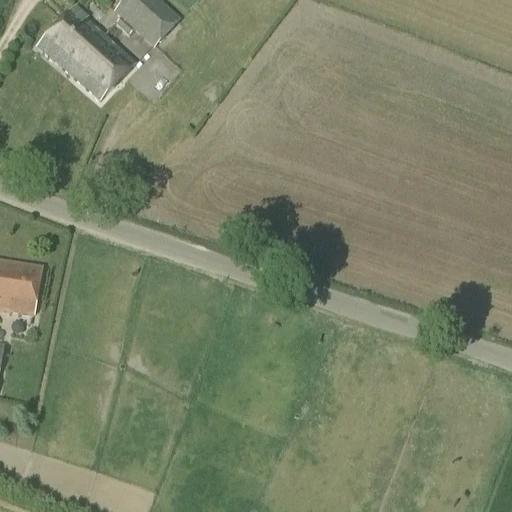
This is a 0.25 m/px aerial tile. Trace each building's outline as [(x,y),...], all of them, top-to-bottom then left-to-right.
[(180,26),(152,0),(128,0),(114,15),(154,53),(180,26)] [(88,21),(73,7),(36,50),(68,77),(103,37),(87,23),(88,21)] [(103,37),(68,77),(100,105),(135,64),(103,37)] [(151,99),(115,137),(148,167),(183,129),(151,99)] [(0,315),(34,321),(41,270),(0,264),(0,315)]
